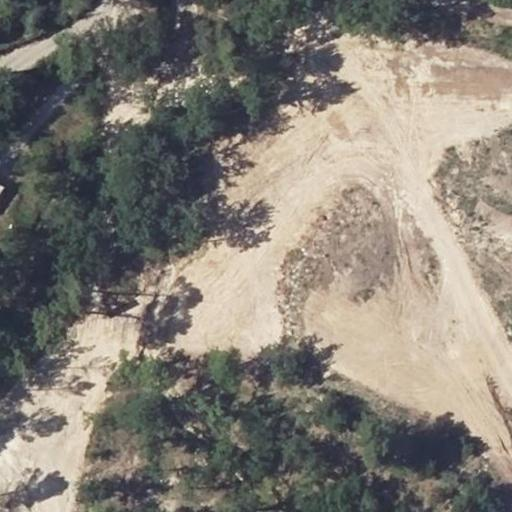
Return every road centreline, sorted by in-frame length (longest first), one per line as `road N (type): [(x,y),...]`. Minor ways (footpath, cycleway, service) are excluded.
road 1 (track): [(127,104),(97,190),(74,336),(67,511)]
road 2 (track): [(511,383),(367,82),(339,54),(305,38)]
road 3 (unclassified): [(208,90),(168,106),(119,99),(101,7)]
road 4 (unclassified): [(208,90),(305,38),(352,0)]
road 5 (residential): [(0,73),(101,7)]
